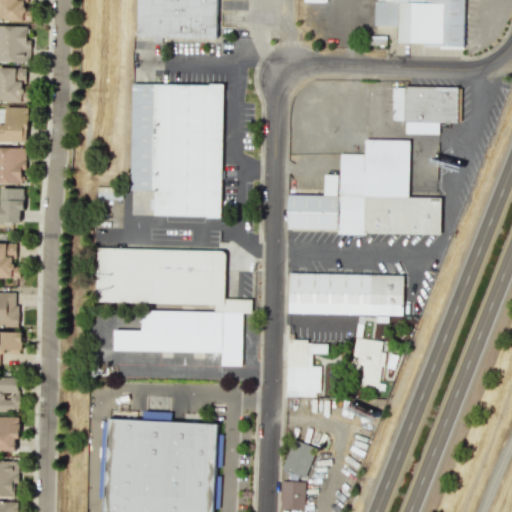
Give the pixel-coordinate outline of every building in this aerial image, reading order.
[(27,0),(0,0),(0,20),(30,21),(31,5),(27,5),(27,0)] [(135,0),(213,0),(213,37),(135,37),(135,0)] [(463,0),(374,0),(374,25),(397,26),(397,45),(463,45),(463,0)] [(27,25),(0,25),(0,61),(31,61),(30,38),(27,39),(27,25)] [(25,68),(0,67),(0,101),(24,102),(25,68)] [(136,84),(222,85),(219,217),(133,216),(136,84)] [(438,134),(438,122),(457,122),(457,87),(392,86),(391,120),(405,120),(405,133),(438,134)] [(0,124),(0,140),(27,141),(28,107),(5,106),(5,124),(0,124)] [(289,228),(440,230),(441,200),(409,200),(409,147),(370,146),(370,158),(338,158),(338,170),(322,170),(321,191),(289,191),(289,228)] [(0,182),(26,182),(25,147),(0,147),(0,182)] [(96,198),(120,199),(121,187),(96,186),(96,198)] [(0,221),(22,222),(22,188),(0,187),(0,221)] [(0,277),(19,278),(19,265),(15,265),(15,243),(0,242),(0,277)] [(97,297),(220,300),(222,247),(99,245),(97,297)] [(292,274),(406,279),(404,318),(290,313),(292,274)] [(0,326),(18,326),(19,304),(15,304),(15,292),(0,291),(0,326)] [(116,350),(219,352),(219,368),(245,369),(245,315),(150,314),(149,331),(117,331),(116,350)] [(0,365),(3,365),(3,353),(21,353),(22,331),(0,330),(0,365)] [(379,387),(384,341),(354,338),(351,368),(361,369),(359,385),(379,387)] [(286,396),(320,396),(321,366),(310,366),(310,339),(287,339),(286,396)] [(0,411),(19,411),(19,394),(17,394),(17,377),(0,376),(0,411)] [(171,420),(171,411),(142,411),(142,420),(171,420)] [(17,416),(0,416),(0,450),(17,451),(17,416)] [(107,511),(213,511),(218,431),(111,426),(107,511)] [(305,477),(316,448),(292,439),(281,468),(305,477)] [(18,461),(0,460),(0,496),(14,497),(15,483),(18,484),(18,461)] [(304,481),(280,480),(280,509),(303,509),(304,481)] [(0,511),(15,511),(16,502),(0,501),(0,511)]
